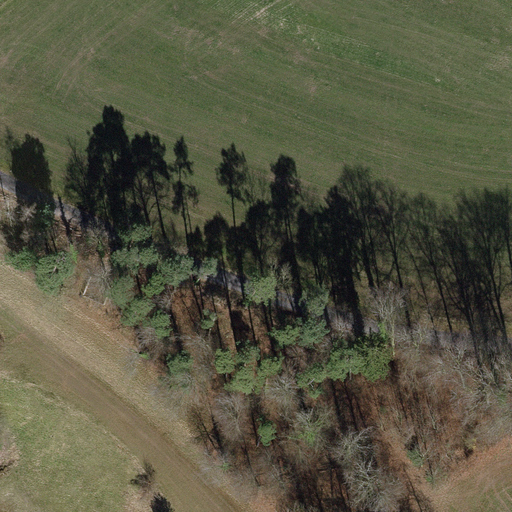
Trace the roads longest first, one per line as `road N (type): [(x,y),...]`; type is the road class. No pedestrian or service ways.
road 1 (track): [(511,349),(298,309),(160,259),(0,179)]
road 2 (track): [(224,511),(133,420),(0,311)]
